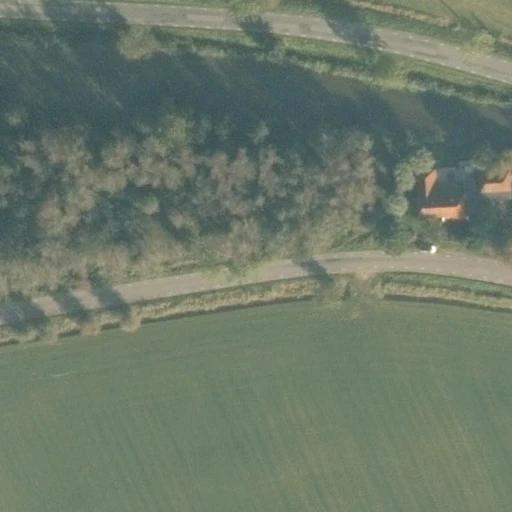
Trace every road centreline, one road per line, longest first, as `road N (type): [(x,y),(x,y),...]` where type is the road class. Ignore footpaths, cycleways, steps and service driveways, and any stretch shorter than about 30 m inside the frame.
road 1 (tertiary): [(0,4),(323,26),(511,72)]
road 2 (unclassified): [(0,314),(341,262),(431,259),(511,272)]
